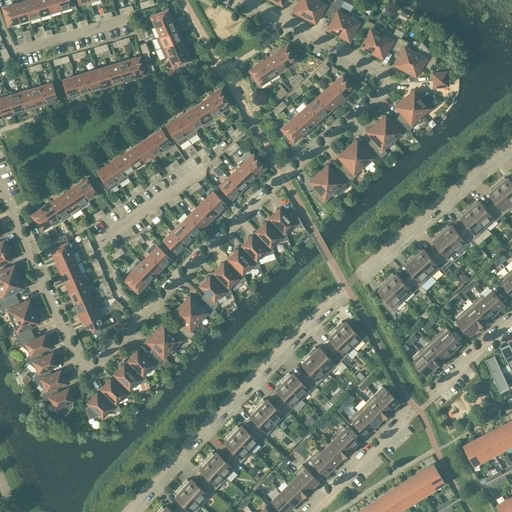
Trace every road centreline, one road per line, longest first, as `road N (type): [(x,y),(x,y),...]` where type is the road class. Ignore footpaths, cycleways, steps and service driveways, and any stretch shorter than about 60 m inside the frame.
road 1 (residential): [(250,0),(379,68),(386,84),(96,365),(74,359),(0,186)]
road 2 (residential): [(126,511),(345,285)]
road 3 (residential): [(357,274),(511,142)]
road 4 (residential): [(313,511),(418,410)]
